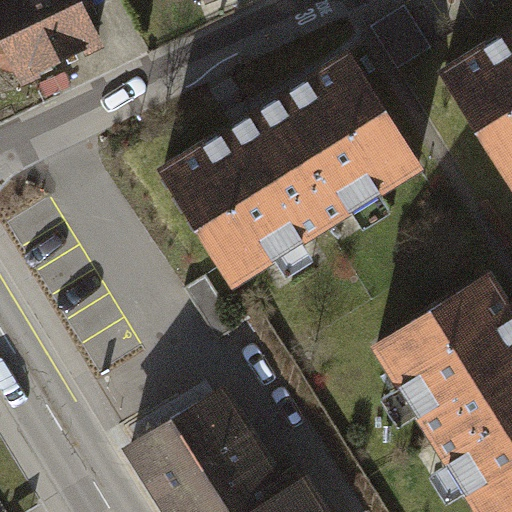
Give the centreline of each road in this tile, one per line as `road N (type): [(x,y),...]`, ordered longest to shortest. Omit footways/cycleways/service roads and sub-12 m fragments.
road 1 (residential): [(319,0),(0,156)]
road 2 (primary): [(112,511),(0,327)]
